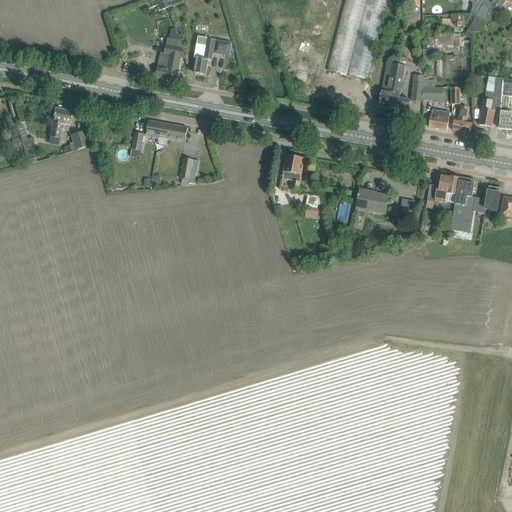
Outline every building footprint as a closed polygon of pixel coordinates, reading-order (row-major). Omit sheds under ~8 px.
[(168,8),(167,2),(165,0),(156,0),(146,4),(148,9),(157,6),(159,11),(168,8)] [(345,0),(328,70),(367,80),(387,0),(345,0)] [(409,2),(405,0),(389,0),(388,2),(405,11),(410,2),(409,2)] [(409,0),(409,2),(410,2),(421,8),(421,0),(409,0)] [(467,0),(473,3),(473,8),(479,12),(481,8),(485,0),(467,0)] [(479,18),(473,33),(481,33),(494,12),(498,6),(501,0),(492,0),(492,3),(487,0),(485,0),(481,8),(479,12),(475,17),(479,18)] [(511,0),(501,0),(498,6),(502,9),(506,1),(511,4),(511,0)] [(398,9),(395,19),(404,21),(407,12),(398,9)] [(451,23),(457,23),(457,26),(464,26),(464,23),(466,23),(466,15),(451,15),(451,20),(443,20),(443,24),(451,24),(451,23)] [(230,57),(232,43),(198,37),(194,58),(197,59),(194,73),(206,75),(209,60),(213,61),(214,54),(230,57)] [(168,38),(167,45),(182,48),(180,41),(168,38)] [(185,58),(182,48),(167,45),(165,54),(161,53),(156,78),(177,82),(181,57),(185,58)] [(399,65),(392,64),(387,92),(382,91),(379,107),(389,109),(393,93),(394,93),(401,94),(406,66),(399,65)] [(422,102),(424,87),(424,84),(424,80),(424,76),(414,75),(413,83),(411,101),(422,102)] [(482,116),(480,126),(492,128),(494,118),(495,112),(501,113),(504,79),(495,78),(489,77),(486,91),(482,116)] [(500,119),(500,129),(511,130),(511,112),(508,113),(509,97),(511,97),(511,79),(504,79),(501,113),(500,119)] [(443,88),(435,88),(424,87),(422,100),(443,100),(443,88)] [(452,88),(452,104),(460,104),(460,88),(459,88),(452,88)] [(394,93),(393,93),(389,109),(408,113),(410,101),(411,101),(400,99),(401,95),(401,94),(394,93)] [(23,103),(15,106),(18,117),(20,125),(29,123),(26,114),(23,103)] [(471,134),(473,124),(473,122),(467,121),(470,108),(461,106),(458,119),(455,119),(453,131),(471,134)] [(55,109),(53,119),(49,138),(60,140),(61,131),(69,132),(72,112),(55,109)] [(447,131),(449,121),(449,119),(450,113),(433,110),(432,115),(431,115),(429,127),(447,131)] [(4,122),(6,132),(15,130),(14,120),(4,122)] [(166,146),(169,124),(149,121),(147,135),(159,137),(158,143),(160,145),(166,146)] [(185,142),(188,128),(169,124),(166,146),(167,146),(168,139),(185,142)] [(16,127),(21,141),(27,140),(22,125),(16,127)] [(76,149),(91,144),(88,132),(72,136),(76,149)] [(141,152),(144,134),(135,133),(132,150),(131,150),(130,157),(139,159),(141,152)] [(9,143),(13,156),(23,152),(19,138),(12,140),(13,142),(9,143)] [(33,138),(21,142),(23,148),(29,165),(37,162),(34,150),(34,145),(33,138)] [(293,190),(299,191),(305,159),(287,156),(283,179),(295,181),(293,190)] [(190,180),(193,160),(184,159),(181,179),(190,180)] [(457,196),(460,178),(450,176),(450,177),(442,175),(440,187),(430,185),(427,201),(436,202),(436,201),(446,203),(448,194),(457,196)] [(475,180),(460,178),(457,196),(451,230),(465,232),(467,222),(471,223),(473,211),(475,198),(472,197),(475,180)] [(497,212),(499,203),(500,193),(501,189),(490,187),(489,191),(488,191),(485,209),(492,210),(492,211),(494,211),(492,223),(497,224),(499,213),(497,213),(497,212)] [(358,195),(358,197),(359,197),(356,209),(386,215),(388,206),(389,196),(377,194),(371,193),(371,192),(360,190),(359,195),(358,195)] [(321,197),(309,195),(307,207),(318,209),(321,197)] [(502,215),(511,216),(511,199),(505,198),(504,204),(502,204),(501,206),(503,207),(502,215)]
